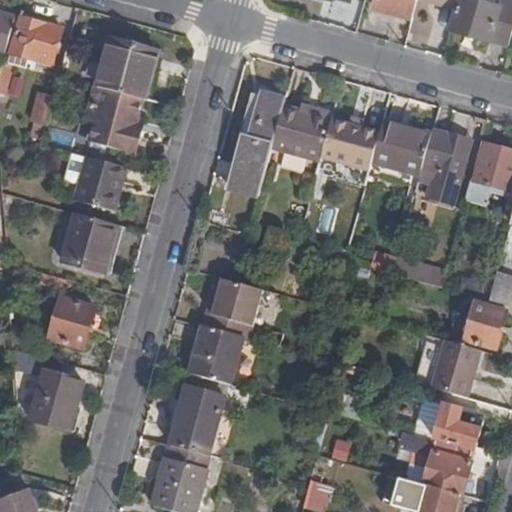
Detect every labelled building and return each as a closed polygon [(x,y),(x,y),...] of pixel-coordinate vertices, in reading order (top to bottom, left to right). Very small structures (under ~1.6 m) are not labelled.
[(377,0),(376,7),(414,18),(418,0),(377,0)] [(442,0),(442,5),(457,9),(459,0),(442,0)] [(459,0),(457,9),(452,27),(510,44),(511,38),(511,0),(503,0),(502,4),(486,0),(459,0)] [(0,52),(6,55),(7,51),(16,18),(0,13),(0,52)] [(64,31),(16,18),(7,51),(54,64),(64,31)] [(113,41),(100,88),(145,100),(148,100),(153,81),(160,53),(113,41)] [(157,82),(165,54),(160,53),(153,81),(157,82)] [(0,84),(0,94),(22,99),(28,71),(4,66),(0,84)] [(100,88),(96,87),(91,108),(99,111),(95,125),(90,142),(137,155),(143,131),(137,129),(140,118),(145,100),(100,88)] [(265,95),(255,92),(242,139),(245,139),(252,142),(265,95)] [(286,108),(288,101),(265,95),(252,142),(245,139),(232,189),(261,197),(275,148),(286,108)] [(313,115),(315,109),(303,106),(301,112),(313,115)] [(99,111),(91,108),(87,123),(95,125),(99,111)] [(301,112),(286,108),(275,148),(324,160),(334,121),(336,115),(315,109),(313,115),(301,112)] [(146,120),(140,118),(137,129),(143,131),(146,120)] [(324,160),(320,173),(369,186),(375,163),(383,134),(334,121),(324,160)] [(425,167),(433,135),(386,122),(385,125),(383,134),(375,163),(422,176),(425,167)] [(470,142),(434,131),(433,135),(425,167),(466,178),(473,153),(467,152),(470,142)] [(511,189),(511,151),(484,144),(474,180),(497,186),(511,189)] [(90,157),(76,153),(68,180),(83,184),(90,157)] [(128,168),(90,157),(83,184),(78,201),(115,212),(128,168)] [(492,203),(497,186),(474,180),(471,179),(466,196),(470,197),(492,203)] [(0,271),(10,271),(10,264),(9,255),(0,255),(0,243),(3,243),(1,215),(0,215),(0,271)] [(121,227),(78,215),(65,262),(109,274),(121,227)] [(300,271),(305,253),(291,249),(287,268),(300,271)] [(373,266),(388,273),(397,256),(381,249),(373,266)] [(448,286),(452,267),(401,258),(398,277),(448,286)] [(373,268),(359,264),(353,283),(367,288),(373,268)] [(45,274),(42,284),(66,290),(69,280),(45,274)] [(492,300),(511,305),(511,277),(499,274),(492,300)] [(209,314),(206,327),(207,328),(246,338),(253,340),(266,291),(225,280),(219,302),(216,315),(209,314)] [(86,350),(99,310),(65,300),(54,340),(86,350)] [(213,300),(209,314),(216,315),(219,302),(213,300)] [(499,350),(509,313),(478,304),(468,342),(499,350)] [(207,328),(193,376),(207,380),(233,387),(246,338),(207,328)] [(267,344),(284,349),(287,336),(271,331),(267,344)] [(445,346),(427,340),(416,385),(433,390),(445,346)] [(470,400),(483,350),(446,340),(445,346),(433,390),(470,400)] [(50,360),(16,351),(17,369),(45,377),(47,371),(50,360)] [(47,371),(45,377),(33,419),(72,429),(84,381),(47,371)] [(233,387),(207,380),(203,392),(233,401),(236,394),(255,400),(258,394),(233,387)] [(174,448),(211,458),(219,461),(234,402),(233,401),(203,392),(185,387),(182,398),(187,399),(174,448)] [(332,414),(365,423),(368,407),(357,404),(358,400),(338,395),(332,414)] [(437,442),(476,453),(485,419),(446,408),(437,442)] [(425,487),(465,498),(476,453),(437,442),(405,434),(401,448),(433,458),(425,487)] [(347,461),(350,445),(339,442),(335,457),(347,461)] [(174,448),(170,447),(165,463),(160,480),(153,506),(173,511),(196,511),(211,458),(174,448)] [(165,463),(159,461),(154,479),(160,480),(165,463)] [(315,479),(307,508),(323,511),(328,511),(336,485),(315,479)] [(405,482),(399,507),(419,511),(425,487),(405,482)] [(420,511),(461,511),(465,498),(425,487),(419,511),(420,511)] [(0,510),(0,511),(38,511),(31,492),(0,504),(0,510)]
